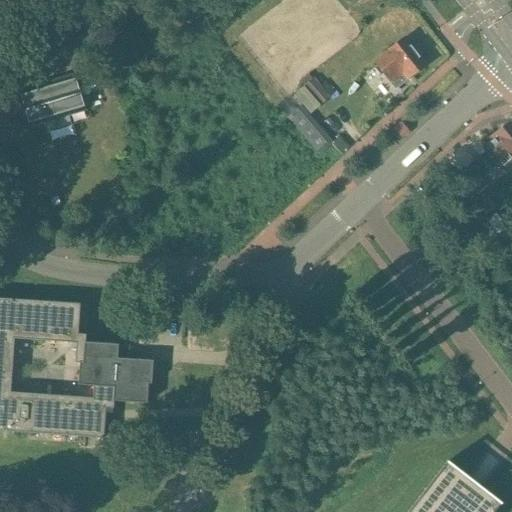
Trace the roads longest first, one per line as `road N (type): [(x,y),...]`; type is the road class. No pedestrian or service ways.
road 1 (residential): [(284,276),(167,280),(58,268),(0,242)]
road 2 (unclassified): [(190,511),(229,388),(284,276)]
road 3 (residential): [(357,205),(511,404)]
road 4 (unclassified): [(357,205),(478,92),(511,71)]
